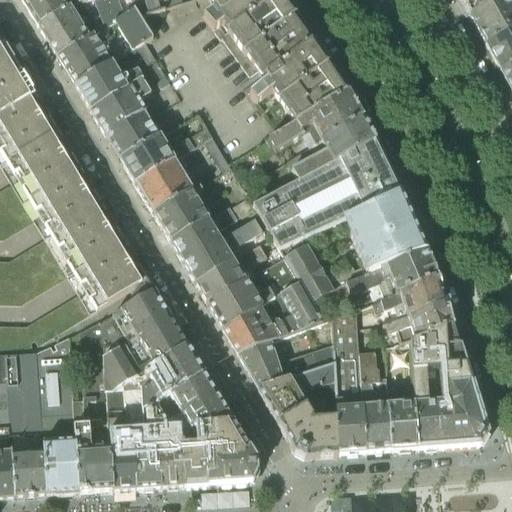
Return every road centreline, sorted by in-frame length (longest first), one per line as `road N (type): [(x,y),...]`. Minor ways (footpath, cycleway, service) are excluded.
road 1 (residential): [(305,494),(285,473),(1,0)]
road 2 (residential): [(312,0),(435,212),(490,377),(511,387)]
road 3 (tertiary): [(509,275),(442,118),(369,0)]
road 4 (residential): [(511,156),(432,8),(374,0)]
road 5 (residential): [(511,472),(326,485),(305,494)]
